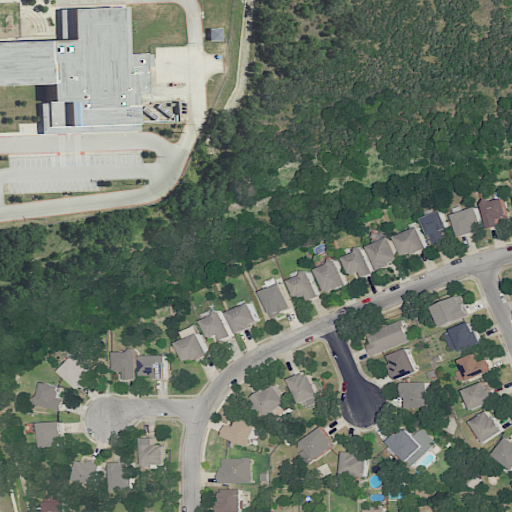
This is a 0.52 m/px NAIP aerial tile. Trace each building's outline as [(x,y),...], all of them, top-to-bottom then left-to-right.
[(0,41),(0,85),(45,84),(46,103),(39,103),(40,134),(138,131),(137,94),(146,94),(145,67),(151,66),(151,53),(128,54),(126,7),(58,9),(59,40),(0,41)] [(220,40),(219,28),(208,28),(208,40),(220,40)] [(489,229),(500,227),(499,220),(509,218),(505,198),(483,202),(489,229)] [(483,231),(478,208),(454,213),(458,236),(483,231)] [(434,247),(446,242),(442,232),(449,229),(442,211),(423,218),(434,247)] [(405,258),(428,248),(420,227),(396,237),(405,258)] [(377,268),(399,262),(392,238),(370,245),(377,268)] [(375,273),(364,249),(344,257),(352,276),(361,272),(364,278),(375,273)] [(317,268),(327,293),(348,285),(337,260),(317,268)] [(320,294),(310,271),(290,280),(300,303),(320,294)] [(263,291),(272,317),(293,310),(283,283),(263,291)] [(442,327),(470,317),(463,296),(434,306),(442,327)] [(229,312),(237,333),(261,323),(252,303),(229,312)] [(211,339),(221,335),(223,341),(234,337),(224,311),(203,320),(211,339)] [(373,353),(410,343),(404,322),(367,333),(373,353)] [(453,354),(481,343),(473,322),(444,332),(453,354)] [(186,340),(178,343),(187,363),(210,354),(198,326),(183,332),(186,340)] [(397,380),(418,372),(409,348),(388,356),(397,380)] [(138,379),(138,351),(116,351),(116,372),(126,371),(126,379),(138,379)] [(463,370),(457,372),(461,383),(494,371),(490,359),(480,362),(477,353),(459,360),(463,370)] [(91,370),(76,356),(61,372),(80,389),(89,380),(85,377),(91,370)] [(168,378),(168,356),(143,356),(143,378),(168,378)] [(301,407),(320,399),(309,372),(290,380),(301,407)] [(464,390),(472,410),(494,401),(486,381),(464,390)] [(405,383),(405,408),(429,407),(429,382),(405,383)] [(64,411),(67,399),(60,398),(63,388),(44,383),(38,404),(64,411)] [(287,404),(276,384),(254,398),(266,417),(287,404)] [(484,443),(503,432),(490,410),(471,422),(484,443)] [(236,427),(229,424),(224,437),(249,447),(257,427),(239,419),(236,427)] [(41,449),(64,448),(63,422),(40,423),(41,449)] [(388,442),(411,467),(437,443),(422,428),(413,436),(405,427),(388,442)] [(311,461),(335,448),(325,428),(301,441),(311,461)] [(511,470),(511,438),(508,436),(493,455),(511,470)] [(155,438),(143,438),(142,465),(165,465),(165,446),(155,445),(155,438)] [(367,477),(369,455),(344,452),(342,474),(367,477)] [(223,458),(223,468),(219,468),(219,483),(252,483),(251,458),(223,458)] [(75,462),(74,482),(99,484),(100,463),(75,462)] [(133,491),(134,464),(111,464),(111,491),(133,491)] [(241,511),(242,490),(220,489),(219,511),(241,511)] [(66,511),(67,502),(45,502),(45,511),(66,511)]
